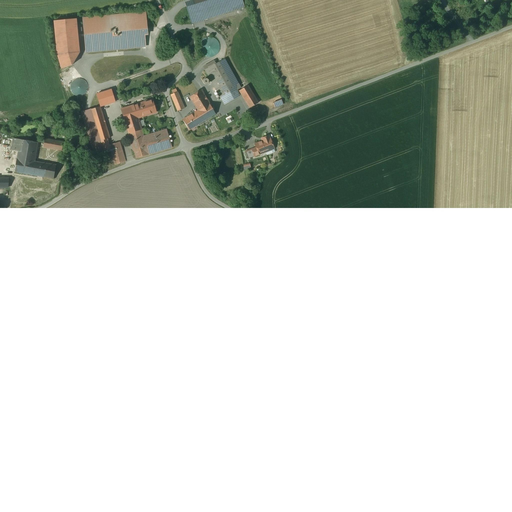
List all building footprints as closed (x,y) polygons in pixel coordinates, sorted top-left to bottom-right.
[(240,0),(187,0),(182,2),(190,24),(244,7),(240,0)] [(146,12),(83,18),(87,53),(150,47),(146,12)] [(57,20),(61,67),(83,66),(79,18),(57,20)] [(206,35),(204,36),(203,38),(202,41),(202,45),(205,49),(208,51),(211,51),(215,50),(217,48),(219,46),(219,42),(218,38),(217,36),(213,34),(209,34),(206,35)] [(241,88),(224,59),(205,70),(224,104),(239,95),(236,91),(241,88)] [(78,78),(77,79),(76,79),(75,80),(74,80),(73,81),(72,82),(71,83),(71,84),(70,85),(70,86),(70,88),(70,89),(70,90),(71,91),(72,92),(72,93),(73,94),(74,95),(75,96),(76,96),(78,96),(79,96),(81,96),(82,96),(83,95),(84,94),(85,94),(86,93),(87,92),(87,91),(88,90),(88,89),(88,88),(88,87),(88,86),(87,85),(87,84),(86,83),(85,81),(84,80),(83,79),(82,79),(81,79),(80,79),(78,78)] [(248,85),(239,91),(250,108),(258,103),(248,85)] [(177,92),(176,89),(172,91),(173,94),(171,95),(178,111),(184,108),(177,92)] [(111,90),(96,94),(100,106),(115,102),(111,90)] [(216,114),(201,90),(190,97),(198,110),(204,121),(216,114)] [(144,102),(121,109),(125,122),(138,118),(156,112),(152,100),(148,101),(147,100),(143,101),(144,102)] [(110,138),(100,106),(82,112),(95,156),(111,151),(109,146),(107,139),(110,138)] [(198,110),(182,120),(189,130),(204,121),(198,110)] [(138,118),(125,122),(132,144),(144,140),(143,136),(138,118)] [(143,136),(144,140),(132,144),(136,158),(172,147),(166,129),(143,136)] [(269,136),(264,137),(265,140),(263,141),(255,144),(256,147),(252,149),(255,156),(260,154),(259,153),(269,150),(269,151),(274,149),(269,136)] [(38,143),(13,138),(11,150),(18,152),(17,158),(16,158),(14,172),(53,179),(56,165),(35,161),(38,143)] [(63,142),(44,139),(43,147),(62,150),(63,142)] [(85,142),(78,145),(82,159),(89,156),(85,142)] [(120,142),(109,146),(111,151),(115,165),(125,161),(120,142)] [(252,149),(245,152),(248,159),(255,156),(252,149)] [(8,178),(0,178),(0,187),(8,188),(8,178)]
